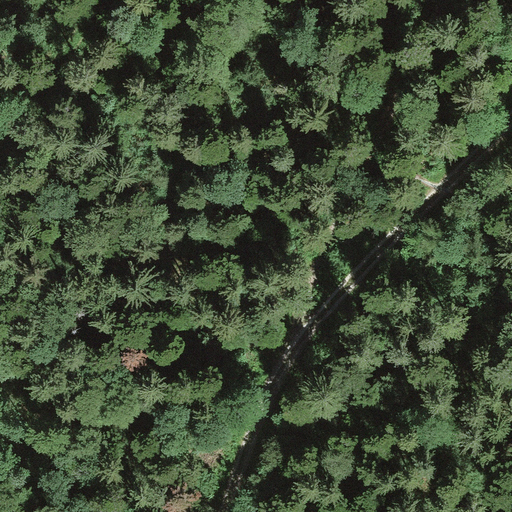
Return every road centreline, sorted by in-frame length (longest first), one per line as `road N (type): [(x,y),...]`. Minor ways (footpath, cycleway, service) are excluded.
road 1 (track): [(227,511),(261,457),(325,313),(452,0)]
road 2 (track): [(325,313),(424,195),(495,79),(511,66)]
